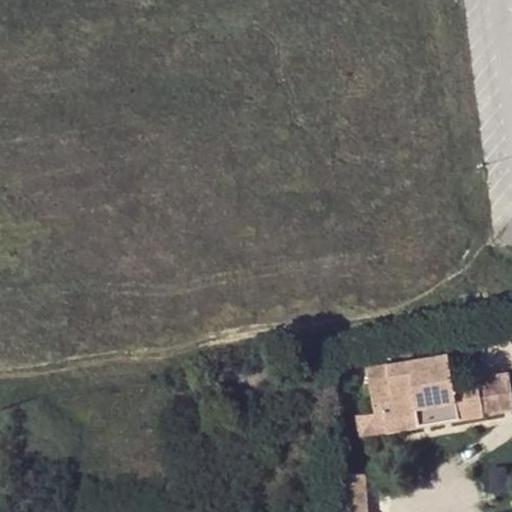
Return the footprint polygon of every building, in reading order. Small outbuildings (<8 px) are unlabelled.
[(386,381),(365,384),(369,406),(379,404),(382,420),(428,412),(430,426),(480,417),(473,378),(453,381),(445,356),(382,365),(386,381)] [(362,368),(365,384),(386,381),(382,365),(362,368)] [(498,375),(473,378),(480,417),(504,413),(509,412),(502,375),(498,375)] [(428,412),(382,420),(385,433),(430,426),(428,412)] [(366,511),(361,483),(345,484),(349,511),(366,511)]
